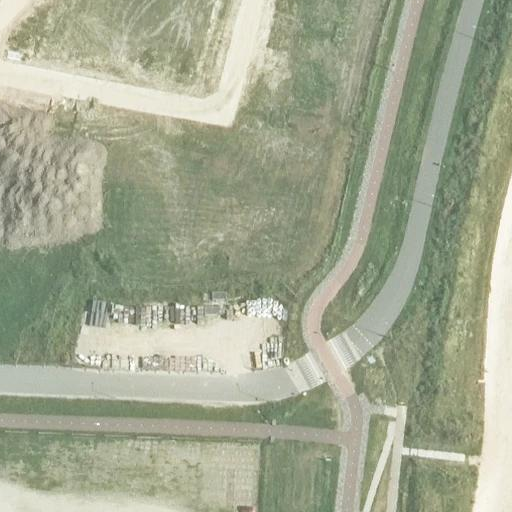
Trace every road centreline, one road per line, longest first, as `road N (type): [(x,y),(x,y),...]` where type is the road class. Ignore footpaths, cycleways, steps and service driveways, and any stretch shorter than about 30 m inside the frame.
road 1 (unclassified): [(329,363),(371,327),(407,261),(473,0)]
road 2 (residential): [(0,378),(252,387),(329,363)]
road 3 (residential): [(212,114),(0,74)]
